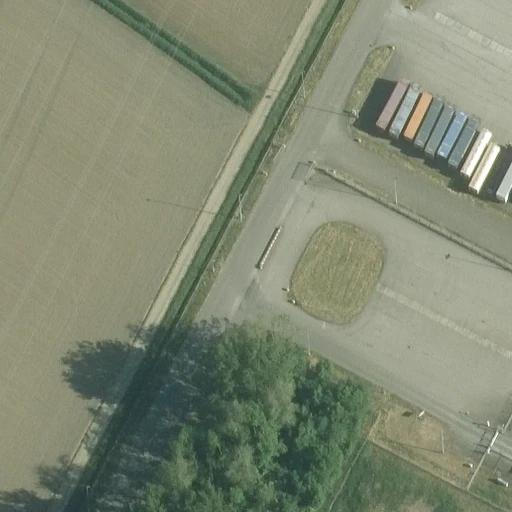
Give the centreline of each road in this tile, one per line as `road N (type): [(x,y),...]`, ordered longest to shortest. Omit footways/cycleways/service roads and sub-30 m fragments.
road 1 (unknown): [(333,132),(511,231)]
road 2 (unknown): [(391,21),(511,87)]
